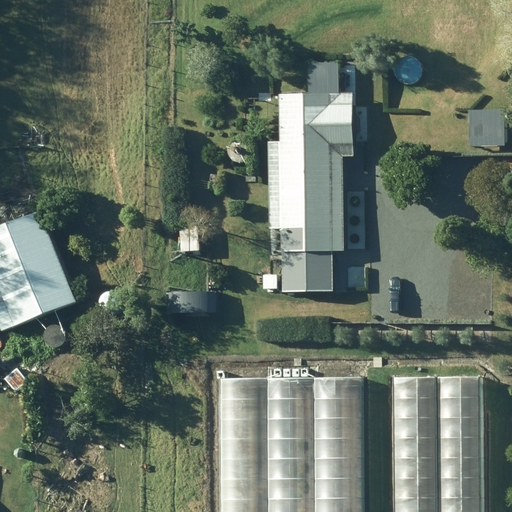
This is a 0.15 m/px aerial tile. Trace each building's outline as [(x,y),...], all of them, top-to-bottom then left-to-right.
[(311,89),(286,88),(283,137),(273,137),(271,174),(274,174),(272,224),(286,225),(285,246),(304,247),(304,246),(348,248),(349,225),(354,226),(355,202),(346,202),(349,149),(356,150),(359,90),(343,89),(345,60),(313,58),(311,89)] [(511,107),(473,106),(472,143),(511,143),(511,107)] [(83,297),(47,205),(0,223),(0,308),(7,327),(83,297)] [(197,288),(171,287),(170,306),(197,307),(197,288)] [(486,511),(485,369),(396,370),(397,511),(486,511)] [(366,511),(366,373),(177,374),(177,511),(366,511)]
